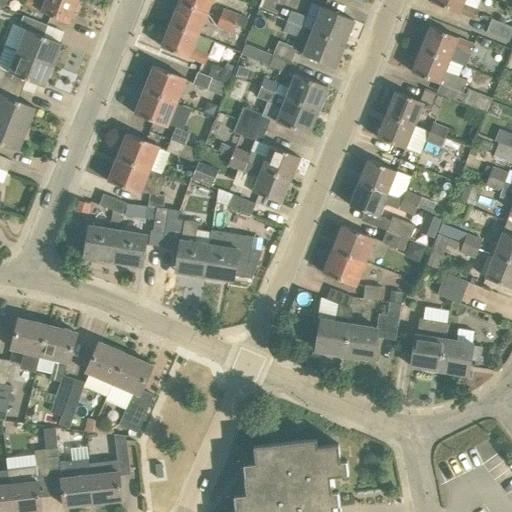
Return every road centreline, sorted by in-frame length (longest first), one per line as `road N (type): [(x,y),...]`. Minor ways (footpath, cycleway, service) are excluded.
road 1 (residential): [(247,365),(391,0)]
road 2 (residential): [(24,273),(134,0)]
road 3 (residential): [(247,365),(24,273)]
road 4 (residential): [(413,437),(381,434),(247,365)]
road 5 (residential): [(182,511),(247,365)]
